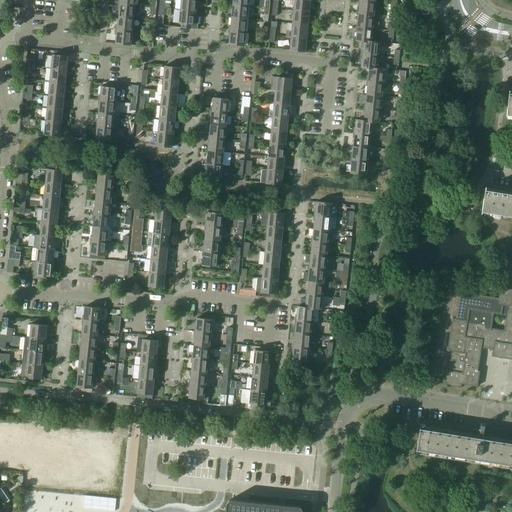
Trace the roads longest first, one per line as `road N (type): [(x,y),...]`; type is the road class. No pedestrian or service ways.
road 1 (residential): [(333,63),(239,53),(191,58),(0,36)]
road 2 (residential): [(0,288),(272,305)]
road 3 (residential): [(511,424),(479,409),(395,398),(350,406),(341,425)]
road 4 (unclassified): [(0,219),(0,72)]
